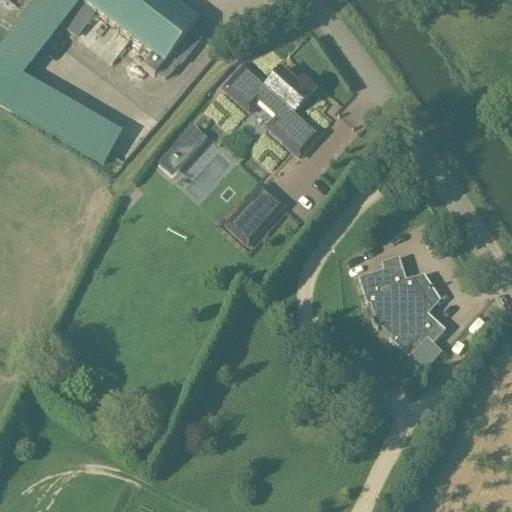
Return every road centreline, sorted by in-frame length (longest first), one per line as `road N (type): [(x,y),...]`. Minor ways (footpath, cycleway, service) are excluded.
road 1 (tertiary): [(511,287),(308,0)]
road 2 (unknown): [(341,511),(496,262)]
